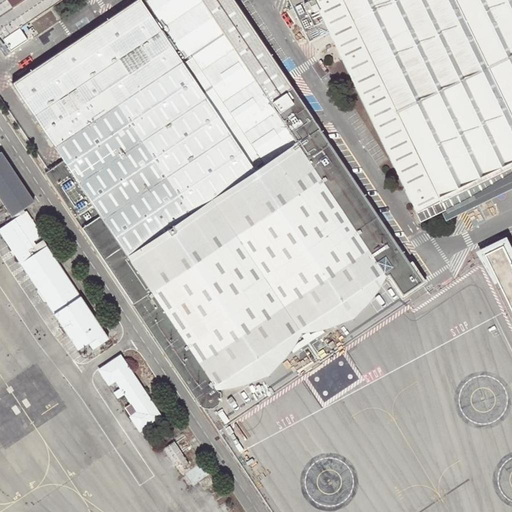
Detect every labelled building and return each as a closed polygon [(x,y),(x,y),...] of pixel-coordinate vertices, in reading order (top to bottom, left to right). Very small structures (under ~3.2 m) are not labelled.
[(0,0),(0,38),(16,28),(57,0),(0,0)] [(202,0),(132,0),(10,80),(55,147),(63,142),(61,139),(181,60),(224,33),(202,0)] [(46,173),(131,301),(150,290),(148,288),(174,253),(161,233),(136,249),(135,251),(133,254),(130,254),(128,253),(68,160),(76,156),(235,50),(301,149),(292,156),(287,149),(266,163),(274,175),(294,161),(300,169),(281,182),(318,176),(340,161),(233,0),(202,0),(224,33),(185,57),(181,60),(61,139),(63,142),(55,147),(64,161),(49,171),(46,173)] [(511,0),(290,0),(310,42),(330,32),(419,217),(511,172),(511,0)] [(16,28),(0,38),(0,39),(8,52),(25,42),(16,28)] [(245,178),(266,163),(287,149),(292,156),(301,149),(235,50),(76,156),(68,160),(128,253),(130,254),(133,254),(135,251),(136,249),(161,233),(184,218),(245,178)] [(33,201),(0,153),(0,201),(10,216),(33,201)] [(294,161),(274,175),(278,182),(281,182),(300,169),(294,161)] [(387,231),(340,161),(318,176),(366,246),(387,231)] [(150,290),(216,390),(229,388),(244,385),(253,382),(261,379),(273,371),(279,366),(289,354),(294,344),(300,333),(318,330),(328,327),(337,325),(352,319),(357,315),(370,301),(381,286),(386,275),(366,246),(318,176),(281,182),(278,182),(274,175),(266,163),(245,178),(257,197),(233,228),(199,242),(184,218),(161,233),(174,253),(148,288),(150,290)] [(257,197),(245,178),(184,218),(199,242),(233,228),(257,197)] [(41,235),(25,211),(0,227),(0,235),(76,349),(95,337),(99,343),(106,338),(42,240),(35,244),(33,241),(41,235)] [(387,231),(366,246),(386,275),(400,295),(421,281),(402,252),(387,231)] [(511,261),(504,245),(486,254),(511,306),(511,261)] [(131,301),(204,409),(209,410),(213,409),(217,408),(219,405),(221,400),(220,395),(216,390),(150,290),(131,301)] [(119,354),(96,369),(107,385),(114,381),(119,388),(113,393),(117,399),(123,394),(135,411),(128,416),(138,432),(162,417),(119,354)] [(191,448),(183,435),(162,448),(174,466),(180,462),(183,466),(187,463),(181,454),(191,448)]
